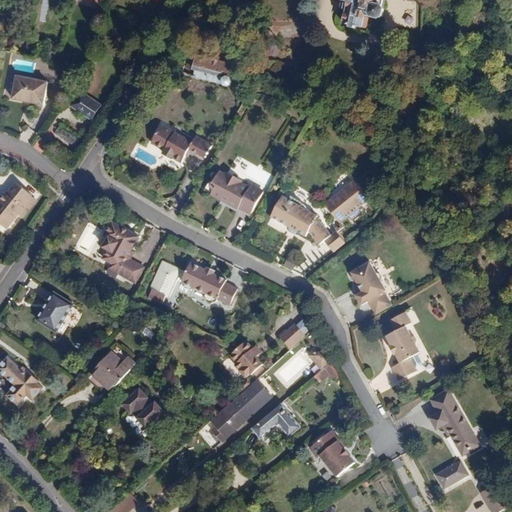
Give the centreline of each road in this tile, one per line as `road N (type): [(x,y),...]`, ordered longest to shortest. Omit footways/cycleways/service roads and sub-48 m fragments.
road 1 (residential): [(81,173),(317,295),(386,438)]
road 2 (residential): [(192,0),(81,173)]
road 3 (residential): [(72,187),(0,294)]
